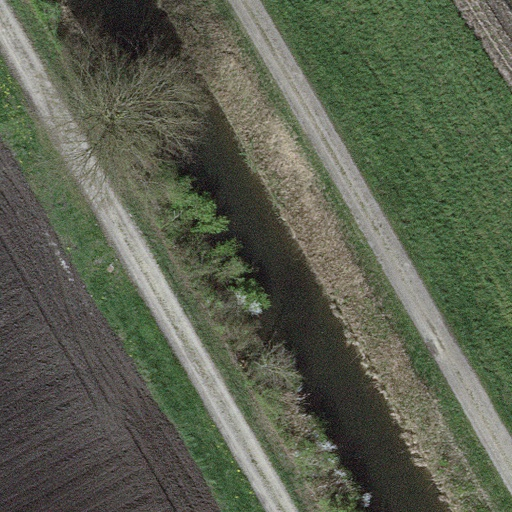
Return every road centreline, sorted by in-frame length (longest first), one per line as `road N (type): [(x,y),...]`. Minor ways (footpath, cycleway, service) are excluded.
road 1 (track): [(0,66),(248,511)]
road 2 (track): [(277,0),(511,400)]
